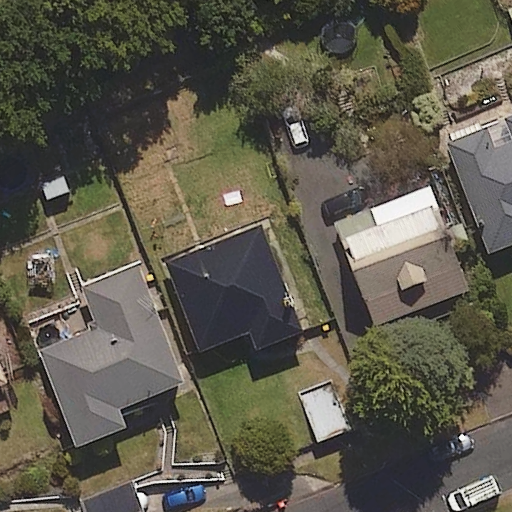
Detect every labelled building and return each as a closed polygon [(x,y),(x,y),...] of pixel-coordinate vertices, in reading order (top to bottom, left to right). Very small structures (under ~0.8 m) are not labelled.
[(511,114),(448,139),(493,257),(511,249),(511,114)] [(380,333),(473,295),(430,190),(337,228),(380,333)] [(261,223),(168,261),(207,358),(252,340),(259,356),(307,336),(261,223)] [(124,415),(189,389),(139,264),(83,287),(87,298),(28,322),(82,453),(131,433),(124,415)] [(0,418),(20,411),(0,359),(0,418)] [(320,443),(360,429),(343,382),(303,397),(320,443)] [(148,511),(139,484),(85,502),(88,511),(148,511)]
